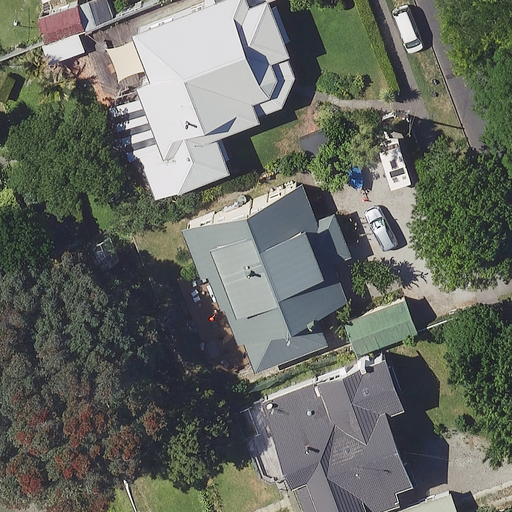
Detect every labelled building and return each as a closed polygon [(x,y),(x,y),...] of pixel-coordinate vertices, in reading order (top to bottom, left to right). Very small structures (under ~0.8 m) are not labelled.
[(32,0),(46,36),(143,0),(32,0)] [(288,146),(235,0),(202,0),(95,39),(111,83),(137,74),(160,138),(141,146),(158,193),(288,146)] [(349,296),(307,186),(197,229),(250,369),(329,339),(317,308),(349,296)] [(404,400),(390,356),(268,397),(305,511),(365,511),(416,495),(387,406),(404,400)] [(455,511),(449,493),(391,511),(455,511)]
